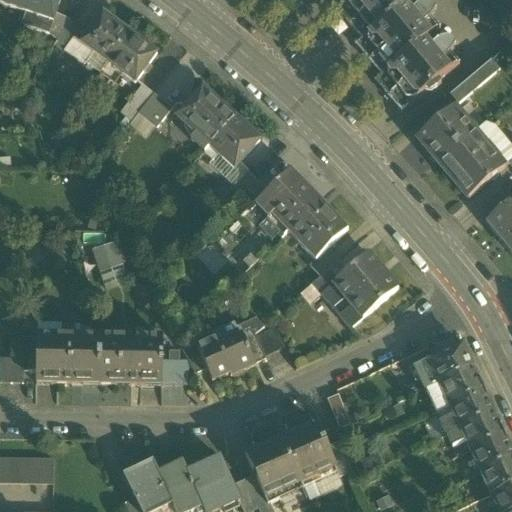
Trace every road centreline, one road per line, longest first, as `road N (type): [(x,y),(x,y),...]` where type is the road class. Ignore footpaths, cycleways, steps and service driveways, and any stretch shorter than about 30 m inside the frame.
road 1 (residential): [(0,420),(214,421),(419,331),(470,289)]
road 2 (tertiary): [(179,0),(325,124),(470,289)]
